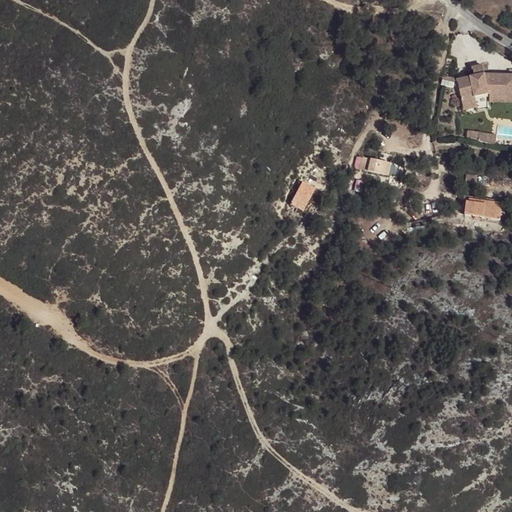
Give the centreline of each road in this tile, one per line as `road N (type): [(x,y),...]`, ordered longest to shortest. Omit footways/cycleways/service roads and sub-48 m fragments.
road 1 (track): [(364,511),(264,442),(242,390),(134,111),(132,43),(155,0)]
road 2 (unknown): [(424,191),(448,174),(428,144),(458,9)]
